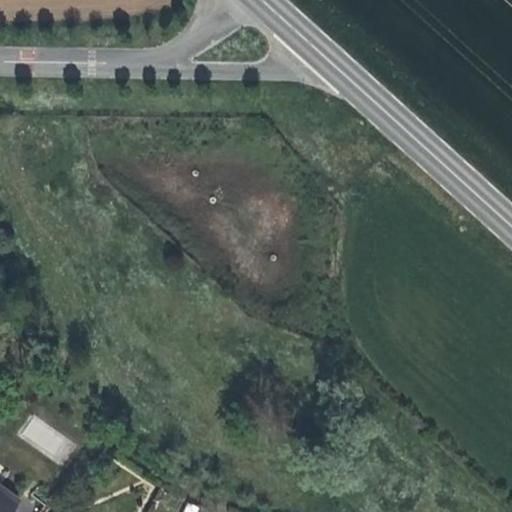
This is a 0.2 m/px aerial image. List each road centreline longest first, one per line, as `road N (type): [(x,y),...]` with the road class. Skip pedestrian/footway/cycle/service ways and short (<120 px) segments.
road 1 (secondary): [(511,225),(320,51)]
road 2 (residential): [(159,62),(258,68),(303,62),(320,51)]
road 3 (residential): [(159,62),(0,58)]
